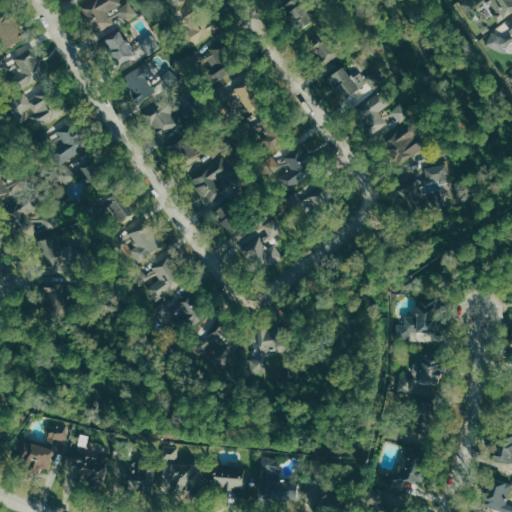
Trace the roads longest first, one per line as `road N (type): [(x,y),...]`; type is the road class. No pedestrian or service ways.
road 1 (residential): [(317,257),(254,297),(233,286),(74,62),(43,0)]
road 2 (residential): [(317,257),(368,208),(369,196),(240,0)]
road 3 (residential): [(444,511),(467,433),(481,315)]
